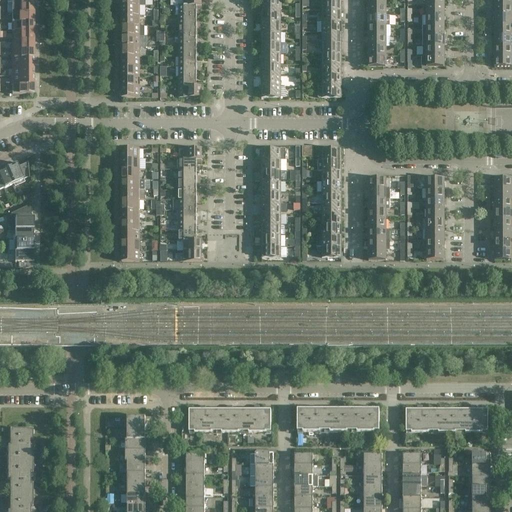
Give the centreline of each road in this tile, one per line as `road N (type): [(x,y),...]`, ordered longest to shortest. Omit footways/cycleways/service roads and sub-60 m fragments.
road 1 (residential): [(164,391),(501,388)]
road 2 (residential): [(0,134),(41,119),(231,124)]
road 3 (residential): [(470,83),(377,84),(369,89),(368,124)]
road 4 (residential): [(231,124),(368,124)]
road 5 (residential): [(368,124),(374,159),(469,162)]
road 6 (residential): [(504,511),(501,388)]
road 7 (residential): [(165,511),(164,391)]
